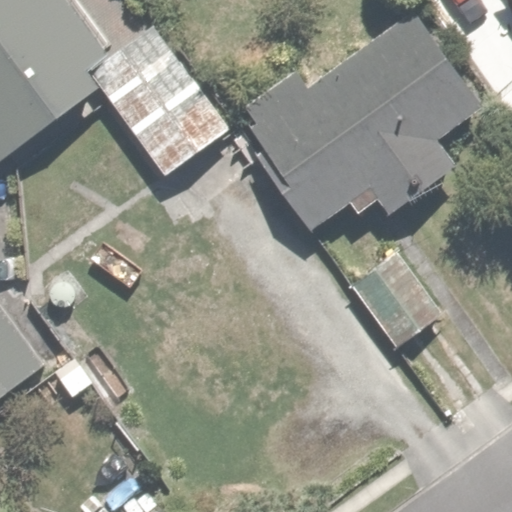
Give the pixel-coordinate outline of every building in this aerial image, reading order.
[(0,0),(0,153),(122,67),(74,0),(0,0)] [(427,137),(466,111),(404,16),(249,118),(316,220),(370,184),(382,201),(443,161),(427,137)] [(76,259),(37,287),(171,474),(302,380),(189,223),(146,254),(114,210),(66,245),(76,259)] [(385,248),(344,281),(391,339),(432,306),(385,248)] [(0,305),(0,390),(40,363),(0,305)] [(176,511),(153,485),(122,511),(176,511)]
